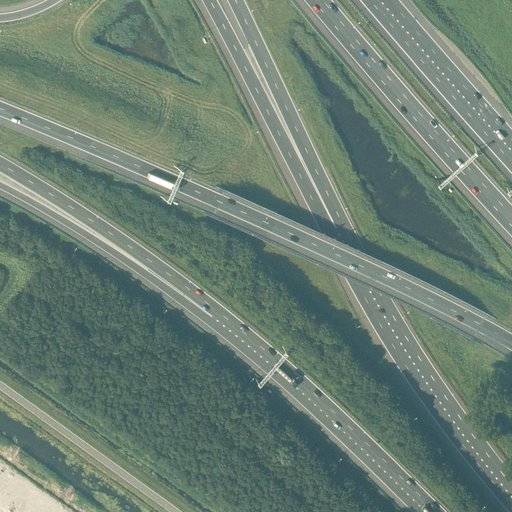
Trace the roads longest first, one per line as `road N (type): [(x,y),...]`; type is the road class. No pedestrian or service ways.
road 1 (motorway): [(0,109),(305,240),(511,344)]
road 2 (motorway): [(336,230),(422,378),(511,497)]
road 3 (motorway): [(218,312),(436,511)]
road 4 (motorway): [(316,0),(511,220)]
road 5 (motorway): [(208,0),(336,230)]
road 6 (motorway): [(0,165),(218,312)]
road 7 (motorway): [(0,186),(218,312)]
road 8 (motorway): [(234,0),(336,230)]
road 9 (motorway): [(511,151),(379,0)]
